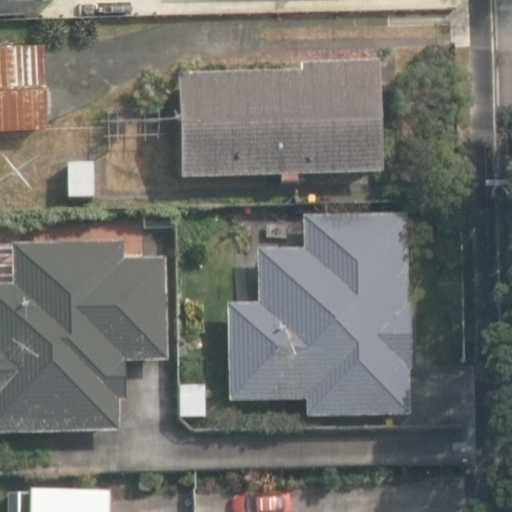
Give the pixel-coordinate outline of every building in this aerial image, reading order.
[(0,43),(0,129),(46,128),(44,42),(0,43)] [(180,76),(183,180),(381,175),(378,61),(300,63),(300,73),(180,76)] [(69,199),(95,199),(95,163),(68,163),(69,199)] [(305,402),(305,418),(410,416),(409,372),(411,372),(410,306),(408,306),(406,216),(304,218),(304,252),(257,253),(258,305),(227,306),(229,403),(305,402)] [(0,435),(120,432),(119,399),(130,398),(128,360),(168,359),(165,257),(126,258),(125,239),(11,243),(12,285),(0,285),(0,435)] [(200,384),(180,385),(182,422),(203,421),(200,384)] [(31,511),(109,511),(110,492),(32,490),(31,511)]
